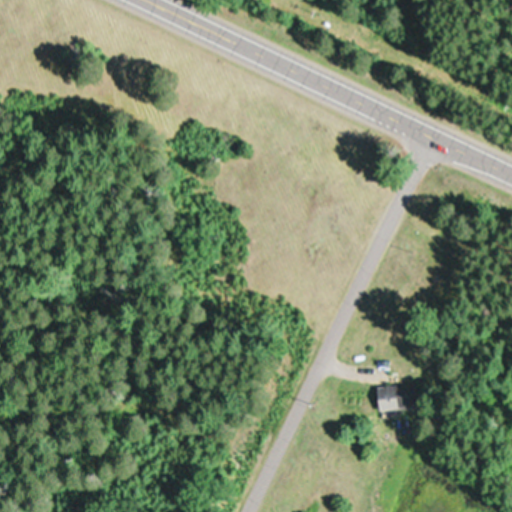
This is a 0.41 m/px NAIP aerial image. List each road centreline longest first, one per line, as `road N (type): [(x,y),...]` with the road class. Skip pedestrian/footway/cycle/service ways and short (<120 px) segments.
road 1 (residential): [(240,511),(429,129)]
road 2 (trunk): [(511,168),(159,0)]
